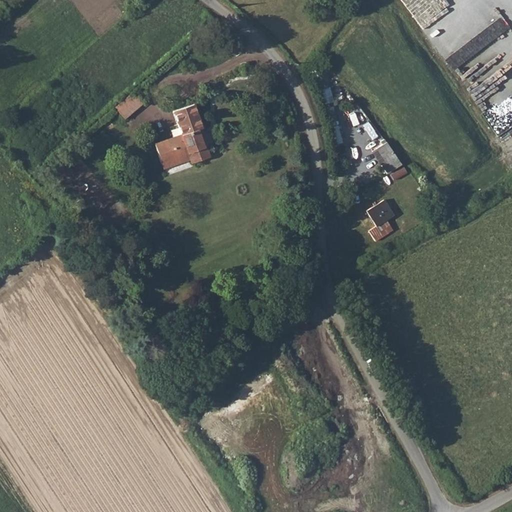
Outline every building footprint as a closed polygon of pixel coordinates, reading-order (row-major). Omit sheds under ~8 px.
[(115,106),(126,119),(144,104),(134,91),(115,106)] [(175,113),(183,136),(155,145),(162,167),(190,158),(192,166),(209,160),(206,150),(204,150),(202,142),(203,142),(199,132),(202,131),(194,107),(175,113)] [(385,175),(400,166),(392,156),(384,161),(385,163),(380,167),(385,175)] [(383,203),(365,214),(374,229),(392,218),(383,203)] [(371,245),(381,239),(374,229),(364,235),(371,245)]
